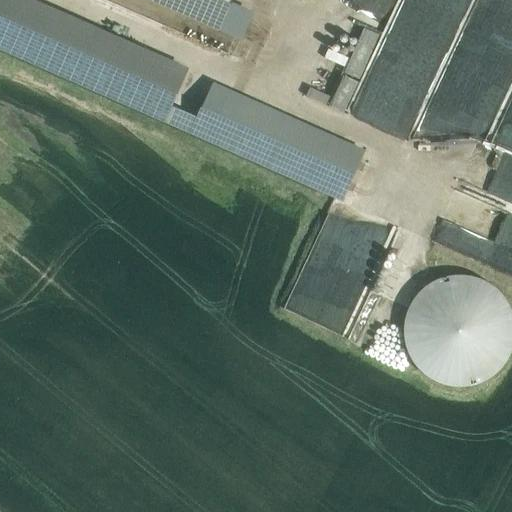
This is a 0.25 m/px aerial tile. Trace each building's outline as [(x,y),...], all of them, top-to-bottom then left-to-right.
[(187,68),(32,0),(0,0),(0,48),(164,121),(170,108),(187,68)] [(153,0),(219,27),(230,0),(153,0)] [(347,111),(375,32),(358,26),(333,99),(310,91),(308,97),(347,111)] [(364,151),(215,85),(200,121),(194,134),(342,200),(364,151)] [(200,121),(170,108),(164,121),(194,134),(200,121)] [(504,261),(511,265),(511,161),(470,151),(462,179),(474,186),(480,188),(500,200),(482,231),(508,247),(504,261)] [(511,367),(492,272),(397,291),(417,390),(511,370),(511,367)]
